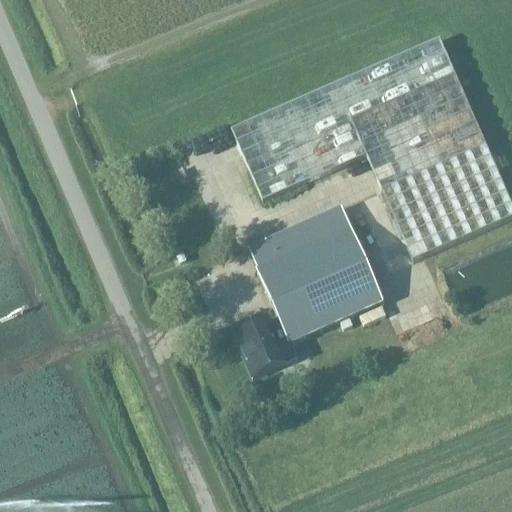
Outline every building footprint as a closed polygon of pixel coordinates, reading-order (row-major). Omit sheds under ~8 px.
[(384,194),(485,149),(437,39),(328,87),(362,164),(370,160),(384,194)] [(264,207),(362,164),(328,87),(230,130),(264,207)] [(511,222),(511,208),(485,149),(384,194),(416,265),(511,222)] [(257,276),(277,323),(289,348),(338,327),(343,334),(352,330),(349,322),(382,308),(340,212),(248,252),(259,276),(257,276)] [(289,348),(277,323),(233,343),(251,383),(296,364),(289,348)]
